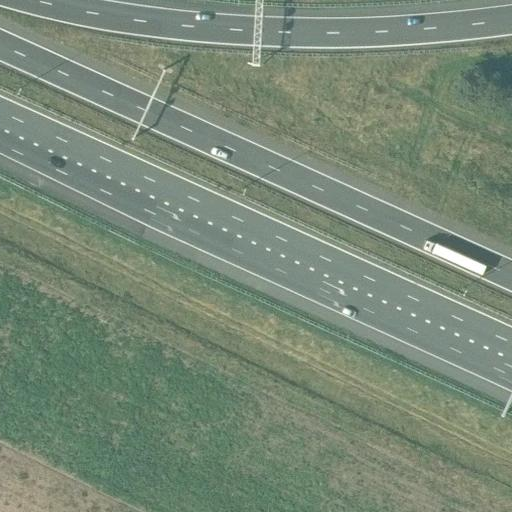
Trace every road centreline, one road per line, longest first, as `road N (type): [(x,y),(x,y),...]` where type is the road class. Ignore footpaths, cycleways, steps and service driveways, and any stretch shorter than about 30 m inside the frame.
road 1 (motorway): [(0,111),(511,343)]
road 2 (motorway): [(511,268),(0,38)]
road 3 (motorway): [(511,20),(309,34),(144,21),(32,0)]
